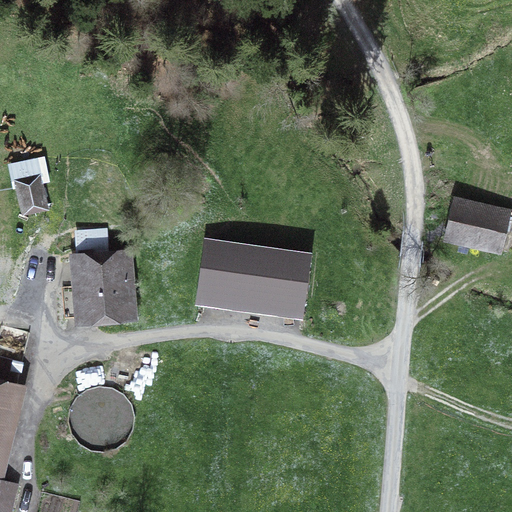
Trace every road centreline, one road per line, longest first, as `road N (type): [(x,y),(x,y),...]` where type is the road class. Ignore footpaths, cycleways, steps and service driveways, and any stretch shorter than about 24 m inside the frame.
road 1 (track): [(343,0),(391,92),(409,160),(412,205),(384,511)]
road 2 (track): [(41,352),(198,328),(275,337),(396,368)]
